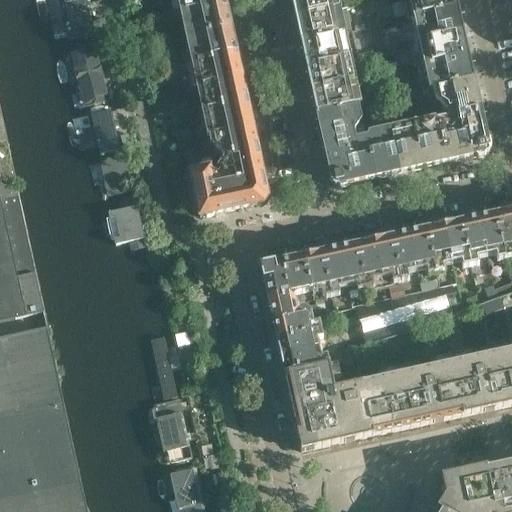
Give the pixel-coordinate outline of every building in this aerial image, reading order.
[(80,0),(89,40),(105,37),(97,0),(80,0)] [(224,5),(223,0),(181,0),(184,13),(224,5)] [(336,12),(333,0),(291,0),(296,20),(336,12)] [(458,10),(455,0),(413,0),(418,19),(458,10)] [(384,11),(382,1),(374,3),(376,13),(384,11)] [(376,13),(374,3),(366,5),(369,15),(376,13)] [(230,30),(224,5),(184,13),(190,38),(230,30)] [(463,34),(458,10),(418,19),(423,43),(463,34)] [(341,35),(336,12),(296,20),(301,44),(341,35)] [(235,54),(230,30),(190,38),(195,63),(235,54)] [(468,58),(463,34),(423,43),(428,67),(468,58)] [(169,43),(167,35),(160,37),(162,44),(169,43)] [(347,59),(341,35),(301,44),(306,68),(347,59)] [(393,49),(390,39),(383,41),(385,51),(393,49)] [(385,51),(383,41),(375,43),(377,53),(385,51)] [(171,50),(169,43),(162,44),(164,52),(171,50)] [(84,109),(109,103),(95,46),(70,52),(84,109)] [(240,79),(235,54),(195,63),(200,88),(240,79)] [(473,82),(468,58),(428,67),(433,90),(436,90),(473,82)] [(352,83),(347,59),(306,68),(312,92),(352,83)] [(398,73),(396,63),(388,65),(390,75),(398,73)] [(390,75),(388,65),(380,67),(382,77),(390,75)] [(400,83),(398,73),(390,75),(392,85),(400,83)] [(392,85),(390,75),(382,77),(384,86),(392,85)] [(246,103),(243,91),(240,79),(200,88),(206,112),(246,103)] [(480,111),(473,82),(436,90),(440,108),(447,113),(457,110),(458,116),(480,111)] [(357,107),(352,83),(312,92),(317,116),(354,108),(357,107)] [(180,92),(178,85),(171,86),(173,94),(180,92)] [(181,100),(180,92),(173,94),(174,101),(181,100)] [(251,128),(246,103),(206,112),(211,137),(213,136),(251,128)] [(354,133),(359,126),(354,108),(317,116),(324,146),(345,141),(344,135),(354,133)] [(99,158),(121,153),(110,110),(88,116),(99,158)] [(463,139),(458,116),(457,110),(447,113),(449,121),(441,123),(450,164),(470,160),(466,138),(463,139)] [(489,154),(480,111),(458,116),(463,139),(466,138),(470,160),(488,156),(489,154)] [(450,164),(441,123),(425,127),(424,123),(414,126),(415,129),(424,170),(450,164)] [(257,156),(251,128),(213,136),(216,150),(220,153),(221,156),(230,162),(257,156)] [(424,170),(415,129),(401,132),(400,129),(389,131),(399,176),(424,170)] [(399,176),(389,131),(378,134),(379,137),(364,140),(373,181),(399,176)] [(373,181),(364,140),(356,142),(354,133),(344,135),(345,141),(350,164),(347,164),(352,186),(373,181)] [(190,141),(189,134),(182,135),(184,143),(190,141)] [(192,149),(190,141),(184,143),(185,150),(192,149)] [(352,186),(347,164),(350,164),(345,141),(324,146),(333,188),(335,189),(352,186)] [(267,200),(257,156),(230,162),(218,179),(226,214),(263,205),(267,200)] [(130,191),(122,157),(107,160),(114,194),(130,191)] [(226,214),(218,179),(213,175),(192,180),(200,219),(226,214)] [(44,315),(18,193),(1,186),(0,184),(0,324),(15,321),(44,315)] [(115,246),(145,240),(138,208),(108,214),(115,246)] [(511,248),(511,211),(496,215),(506,260),(511,259),(511,249),(511,248)] [(506,260),(496,215),(478,219),(486,254),(495,252),(497,262),(506,260)] [(486,254),(478,219),(461,223),(471,268),(479,266),(477,256),(486,254)] [(471,268),(461,223),(444,227),(451,262),(460,260),(463,270),(471,268)] [(451,262),(444,227),(426,231),(436,276),(444,274),(442,264),(451,262)] [(436,276),(426,231),(409,234),(417,270),(426,268),(428,278),(436,276)] [(417,270),(409,234),(391,238),(401,283),(409,282),(407,272),(417,270)] [(401,283),(391,238),(374,242),(382,277),(391,275),(393,285),(401,283)] [(382,277),(374,242),(357,246),(367,291),(375,289),(372,279),(382,277)] [(367,291),(357,246),(340,250),(347,285),(356,283),(358,293),(367,291)] [(347,285),(340,250),(322,254),(332,299),(340,297),(338,287),(347,285)] [(332,299),(322,254),(305,257),(313,293),(321,291),(322,297),(327,300),(332,299)] [(313,293),(305,257),(280,263),(288,298),(293,302),(298,296),(313,293)] [(288,298),(280,263),(260,267),(268,302),(288,298)] [(160,326),(148,266),(130,270),(142,330),(160,326)] [(473,282),(472,274),(455,278),(456,286),(473,282)] [(402,335),(456,314),(457,314),(451,288),(358,309),(364,337),(366,346),(402,335)] [(308,318),(306,309),(299,311),(298,306),(293,302),(288,298),(268,302),(273,326),(308,318)] [(184,302),(183,301),(182,301),(181,301),(180,301),(179,302),(178,303),(177,304),(177,305),(177,306),(178,307),(178,308),(179,309),(180,309),(181,309),(182,309),(183,309),(184,308),(185,308),(185,307),(185,306),(185,305),(185,304),(185,303),(184,302)] [(322,333),(320,325),(310,327),(308,318),(273,326),(277,343),(322,333)] [(86,511),(59,389),(47,330),(0,340),(0,511),(86,511)] [(316,352),(314,343),(323,341),(322,333),(277,343),(280,360),(316,352)] [(177,400),(165,337),(149,340),(162,403),(177,400)] [(329,366),(327,359),(318,361),(316,352),(280,360),(284,376),(329,366)] [(400,511),(436,504),(449,511),(511,511),(511,353),(311,398),(336,511),(400,511)] [(153,406),(166,466),(194,460),(181,400),(153,406)] [(177,511),(204,511),(196,470),(170,475),(177,511)]
